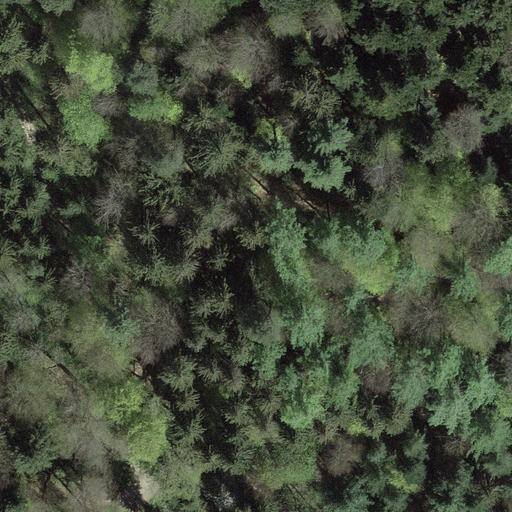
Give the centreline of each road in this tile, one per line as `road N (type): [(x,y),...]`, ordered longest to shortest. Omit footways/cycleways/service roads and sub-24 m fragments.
road 1 (track): [(511,401),(297,425),(223,447)]
road 2 (track): [(0,475),(33,468),(159,487)]
